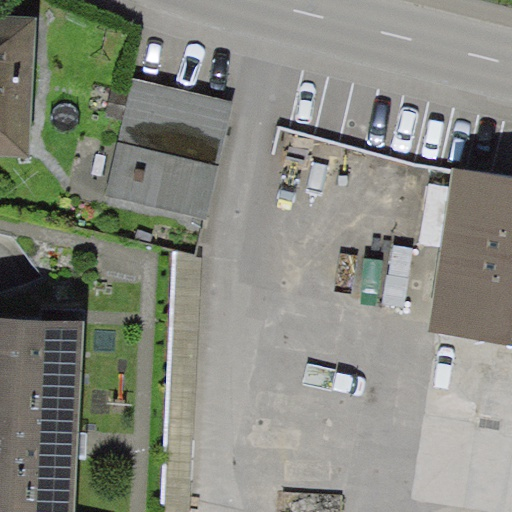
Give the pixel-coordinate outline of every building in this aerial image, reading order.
[(0,146),(37,148),(41,14),(0,12),(0,146)] [(106,194),(211,218),(237,105),(132,81),(106,194)] [(246,245),(385,279),(423,124),(284,90),(246,245)] [(511,173),(459,164),(436,327),(511,338),(511,173)] [(340,511),(388,305),(306,286),(253,511),(340,511)] [(0,511),(63,511),(74,317),(0,312),(0,511)]
